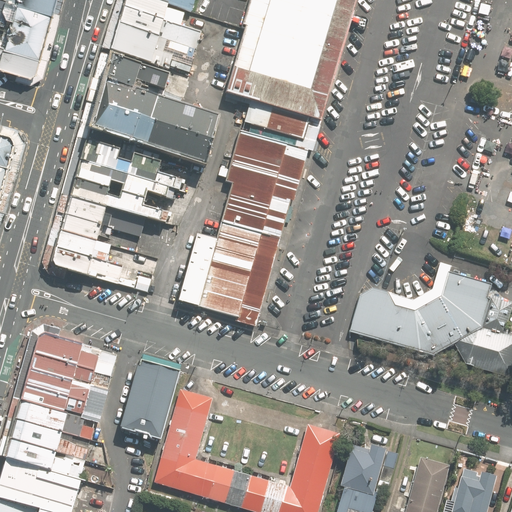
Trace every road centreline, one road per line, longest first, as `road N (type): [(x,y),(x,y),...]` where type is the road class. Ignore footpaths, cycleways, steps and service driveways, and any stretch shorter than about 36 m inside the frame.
road 1 (residential): [(511,427),(79,307)]
road 2 (primary): [(55,126),(16,277)]
